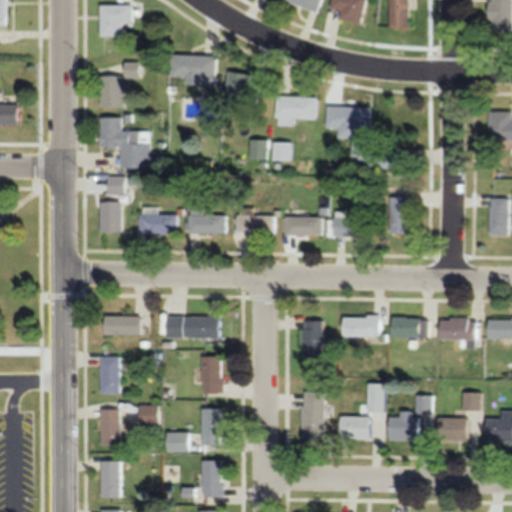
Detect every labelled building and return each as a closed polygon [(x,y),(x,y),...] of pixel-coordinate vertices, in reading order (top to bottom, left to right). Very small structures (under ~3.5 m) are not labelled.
[(280,0),(280,1),(318,11),(320,0),(280,0)] [(333,0),(330,11),(361,20),(367,0),(333,0)] [(389,0),(390,28),(410,28),(409,0),(389,0)] [(511,29),(511,0),(491,0),(492,30),(511,29)] [(101,5),(101,36),(122,36),(122,24),(133,24),(133,5),(101,5)] [(215,55),(173,54),(173,76),(183,77),(183,83),(215,84),(215,55)] [(103,75),(102,108),(124,108),(125,76),(138,77),(138,63),(130,63),(129,76),(103,75)] [(261,83),(253,83),(253,72),(228,72),(228,100),(261,100),(261,83)] [(277,121),(318,122),(319,97),(278,96),(277,121)] [(0,124),(20,124),(20,104),(0,103),(0,124)] [(341,138),(363,139),(363,131),(372,131),(373,108),(330,107),(329,128),(341,129),(341,138)] [(511,139),(511,111),(491,112),(491,139),(511,139)] [(122,168),(150,168),(151,143),(141,143),(141,131),(122,131),(122,118),(102,117),(102,148),(122,149),(122,168)] [(270,158),(270,138),(251,138),(251,158),(270,158)] [(292,142),(275,142),(275,159),(292,159),(292,142)] [(110,176),(110,193),(125,193),(125,176),(110,176)] [(410,197),(390,197),(390,233),(410,233),(410,197)] [(491,234),(509,234),(509,197),(491,197),(491,234)] [(124,201),(103,201),(103,232),(124,232),(124,201)] [(161,207),(142,207),(142,232),(177,232),(177,214),(161,214),(161,207)] [(190,233),(226,233),(226,213),(210,213),(210,209),(190,209),(190,233)] [(331,236),(369,236),(369,219),(351,219),(351,212),(331,212),(331,236)] [(273,215),(238,215),(238,233),(273,233),(273,215)] [(323,216),(286,216),(286,235),(323,235),(323,216)] [(143,316),(106,316),(106,335),(143,335),(143,316)] [(221,338),(221,316),(169,316),(169,338),(221,338)] [(380,316),(346,316),(346,336),(380,336),(380,316)] [(393,337),(429,337),(429,318),(393,318),(393,337)] [(478,318),(442,318),(442,339),(463,339),(463,346),(478,346),(478,318)] [(511,338),(511,318),(490,318),(490,339),(511,338)] [(325,320),(303,320),(303,356),(325,356),(325,320)] [(103,393),(122,393),(122,356),(103,356),(103,393)] [(224,356),(204,356),(204,392),(224,392),(224,356)] [(385,383),(368,383),(368,411),(385,411),(385,383)] [(304,438),(327,438),(327,391),(304,391),(304,438)] [(464,409),(481,409),(481,392),(464,392),(464,409)] [(390,439),(419,439),(420,411),(432,411),(432,396),(418,396),(418,411),(399,411),(399,415),(390,415),(390,439)] [(141,424),(161,424),(161,405),(141,405),(141,424)] [(122,445),(122,408),(103,408),(103,445),(122,445)] [(224,444),(224,408),(205,408),(205,444),(224,444)] [(487,440),(511,439),(511,410),(501,410),(501,419),(487,419),(487,440)] [(371,416),(341,416),(341,438),(371,438),(371,416)] [(468,417),(439,417),(439,439),(468,439),(468,417)] [(170,431),(170,451),(191,451),(191,431),(170,431)] [(122,496),(122,460),(104,460),(104,496),(122,496)] [(225,460),(205,460),(205,496),(225,496),(225,460)]
